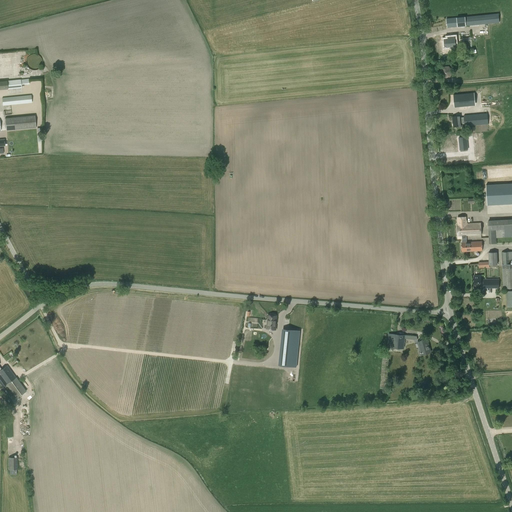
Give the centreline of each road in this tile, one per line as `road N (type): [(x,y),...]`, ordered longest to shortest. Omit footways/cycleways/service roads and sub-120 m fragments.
road 1 (unclassified): [(448,310),(107,283),(41,304)]
road 2 (unclassified): [(448,310),(416,0)]
road 3 (track): [(41,304),(60,344),(230,362)]
road 4 (unclassified): [(511,506),(448,310)]
